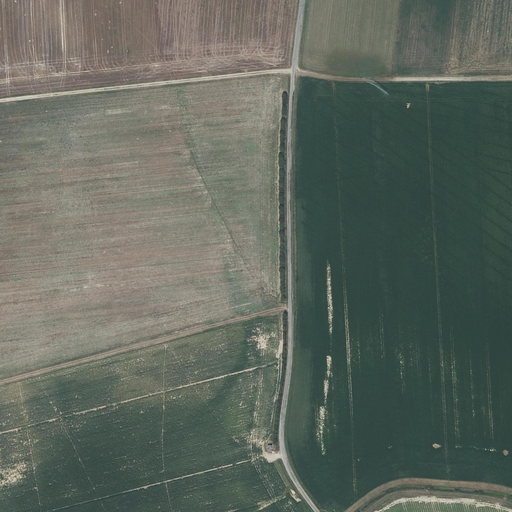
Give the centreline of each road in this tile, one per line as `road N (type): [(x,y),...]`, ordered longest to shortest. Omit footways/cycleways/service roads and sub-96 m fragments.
road 1 (unclassified): [(318,511),(290,473),(281,429),(289,360),(289,134),(303,0)]
road 2 (track): [(0,101),(273,72),(511,80)]
road 3 (track): [(290,306),(0,386)]
